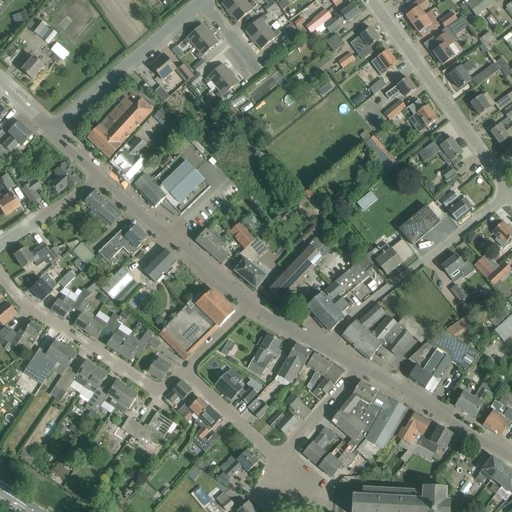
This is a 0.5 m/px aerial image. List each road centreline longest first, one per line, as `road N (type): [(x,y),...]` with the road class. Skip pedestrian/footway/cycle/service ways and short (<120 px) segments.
road 1 (residential): [(321,347),(508,193)]
road 2 (residential): [(184,370),(159,393),(33,308),(0,271)]
road 3 (residential): [(497,175),(370,0)]
road 4 (residential): [(53,127),(202,0)]
road 5 (unclassified): [(249,304),(101,177)]
road 6 (unclassified): [(511,455),(359,365)]
road 7 (residential): [(282,452),(184,370)]
road 8 (residential): [(0,243),(101,177)]
